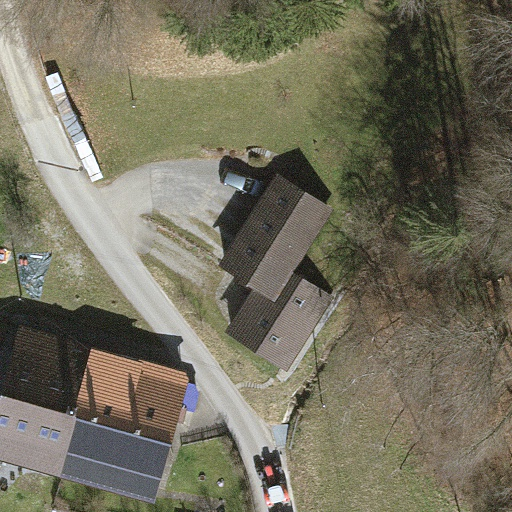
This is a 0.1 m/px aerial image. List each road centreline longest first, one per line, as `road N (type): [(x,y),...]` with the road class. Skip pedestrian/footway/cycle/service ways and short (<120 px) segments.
road 1 (residential): [(277,511),(241,417),(104,238),(59,165)]
road 2 (track): [(59,165),(0,8)]
